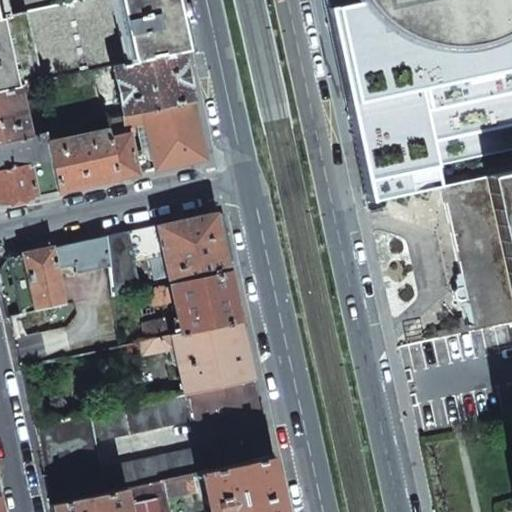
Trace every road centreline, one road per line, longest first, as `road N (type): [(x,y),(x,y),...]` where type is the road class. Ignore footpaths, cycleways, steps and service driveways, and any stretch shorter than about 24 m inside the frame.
road 1 (residential): [(404,511),(292,0)]
road 2 (secondary): [(242,181),(313,511)]
road 3 (residential): [(0,232),(242,181)]
road 4 (secondary): [(202,0),(242,181)]
